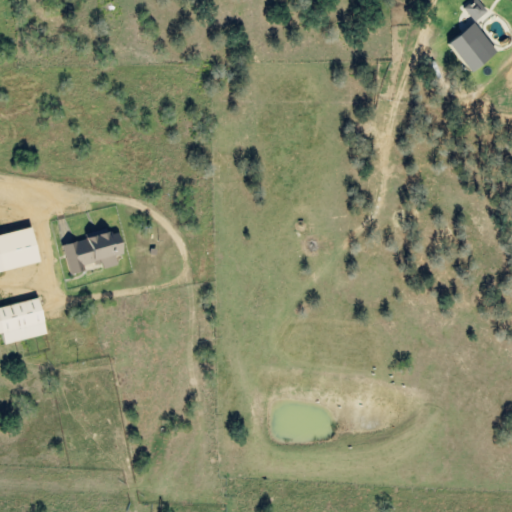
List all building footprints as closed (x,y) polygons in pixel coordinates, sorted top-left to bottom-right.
[(482,13),(472,0),(470,0),(458,10),(469,23),(482,13)] [(489,54),(468,23),(440,43),(461,73),(489,54)] [(0,273),(43,263),(35,229),(0,236),(0,273)] [(64,247),(71,274),(104,265),(105,269),(120,265),(118,258),(123,257),(117,233),(64,247)] [(50,336),(42,300),(0,309),(0,335),(2,335),(4,346),(50,336)]
